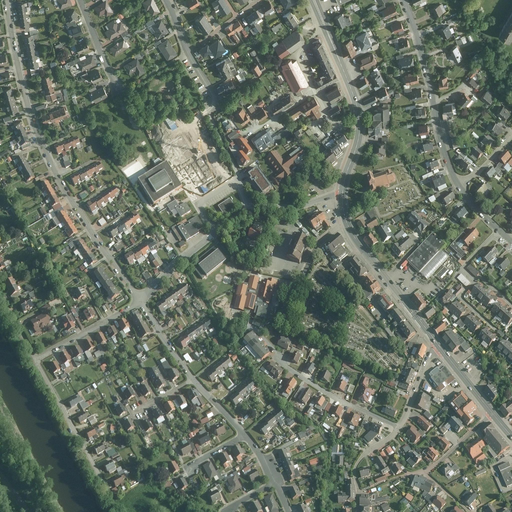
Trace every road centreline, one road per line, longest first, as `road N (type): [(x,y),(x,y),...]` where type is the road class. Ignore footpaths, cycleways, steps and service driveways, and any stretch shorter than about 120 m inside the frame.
road 1 (residential): [(137,301),(41,144),(5,0)]
road 2 (residential): [(35,359),(107,490)]
road 3 (residential): [(248,208),(137,301)]
road 4 (residential): [(279,362),(398,427)]
road 5 (secondary): [(342,195),(359,128),(346,78)]
